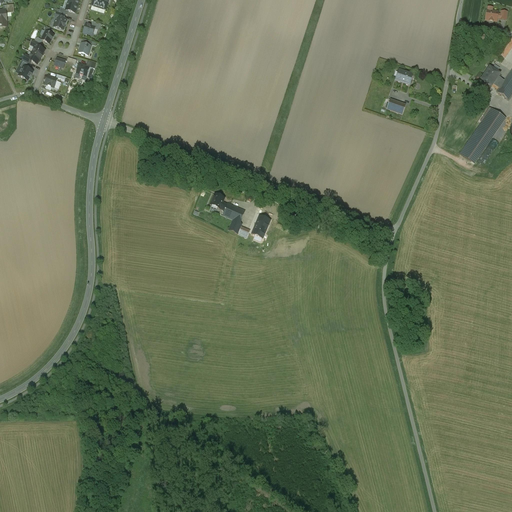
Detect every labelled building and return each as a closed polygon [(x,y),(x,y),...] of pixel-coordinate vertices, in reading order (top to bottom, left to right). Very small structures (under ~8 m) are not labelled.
[(93,0),(91,6),(95,7),(95,8),(98,9),(101,0),(93,0)] [(108,0),(101,0),(98,9),(102,10),(105,11),(108,0)] [(78,6),(68,3),(65,11),(68,12),(75,14),(76,9),(77,9),(78,6)] [(13,6),(7,6),(7,10),(6,11),(6,14),(14,13),(13,6)] [(487,11),(485,21),(496,23),(497,19),(500,20),(501,16),(497,15),(498,13),(492,12),(487,11)] [(64,20),(57,17),(56,20),(53,28),(63,31),(64,27),(65,24),(66,20),(64,20)] [(100,25),(93,23),(91,27),(95,28),(94,30),(99,31),(100,25)] [(91,27),(86,25),(85,29),(84,30),(83,34),(92,37),(94,30),(95,28),(91,27)] [(51,35),(45,32),(41,40),(49,45),(53,36),(51,35)] [(511,40),(508,38),(497,55),(504,59),(511,46),(511,40)] [(91,47),(81,44),(78,54),(81,55),(81,56),(85,57),(85,56),(88,57),(91,47)] [(35,47),(31,54),(41,59),(42,57),(42,56),(45,51),(39,48),(35,46),(35,47)] [(41,59),(31,54),(28,60),(28,61),(31,62),(37,66),(39,61),(40,61),(41,59)] [(66,62),(57,59),(54,67),(63,70),(66,62)] [(22,69),(18,77),(27,81),(29,78),(30,78),(31,75),(30,75),(32,72),(29,70),(23,67),(22,69)] [(88,69),(79,67),(77,74),(86,77),(88,69)] [(499,75),(489,68),(490,69),(485,77),(484,76),(481,80),(491,87),(493,83),(497,77),(499,75)] [(412,76),(398,71),(395,82),(408,86),(412,76)] [(57,80),(47,77),(44,85),(48,86),(47,87),(50,88),(51,87),(54,89),(57,80)] [(504,82),(497,77),(493,83),(500,87),(502,84),(504,82)] [(511,96),(511,84),(505,80),(504,82),(502,84),(500,87),(498,89),(499,89),(496,93),(508,102),(511,96)] [(405,106),(390,100),(386,110),(402,116),(405,106)] [(502,118),(489,109),(483,118),(485,119),(460,155),(471,163),(502,118)] [(502,118),(471,163),(474,165),(483,153),(506,120),(502,118)] [(224,198),(215,194),(210,205),(219,209),(224,211),(226,207),(221,204),(223,198),(224,198)] [(238,209),(227,204),(226,207),(224,211),(222,216),(232,221),(238,209)] [(232,221),(228,231),(237,235),(242,225),(239,223),(245,212),(238,209),(232,221)] [(259,217),(252,235),(262,239),(269,221),(259,217)] [(249,234),(240,230),(238,235),(247,239),(249,234)]
